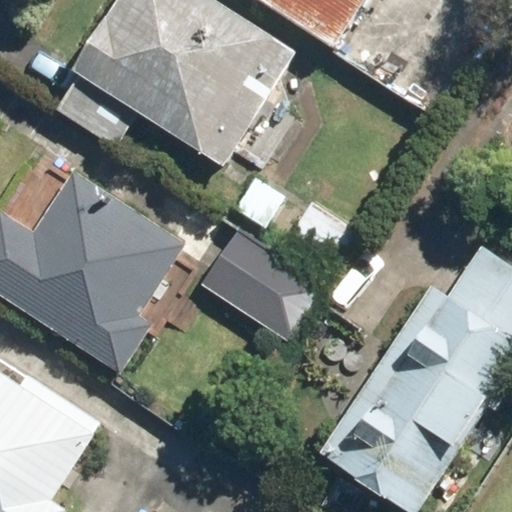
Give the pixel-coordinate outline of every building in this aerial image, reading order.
[(298,54),(213,0),(124,0),(77,74),(225,168),(298,54)] [(266,0),(345,49),(375,0),(266,0)] [(191,245),(78,173),(37,237),(2,214),(0,216),(0,297),(126,377),(157,328),(144,319),(191,245)] [(238,230),(201,288),(292,345),(329,287),(238,230)] [(406,511),(426,511),(511,381),(511,267),(486,251),(453,301),(431,287),(321,457),(406,511)] [(99,435),(0,372),(0,511),(67,511),(55,504),(99,435)]
